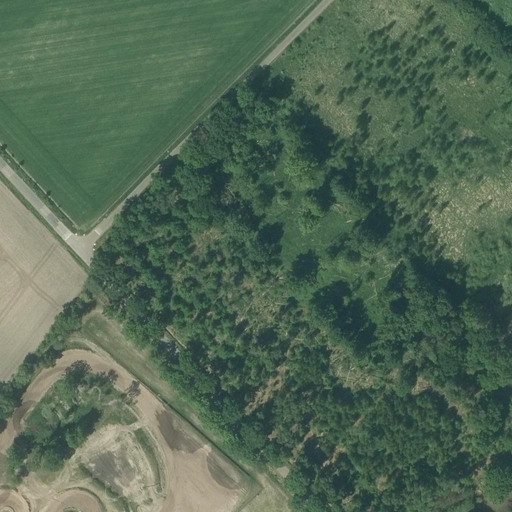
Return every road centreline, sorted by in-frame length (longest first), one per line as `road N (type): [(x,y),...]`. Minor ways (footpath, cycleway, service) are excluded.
road 1 (unclassified): [(316,511),(75,248)]
road 2 (unclassified): [(75,248),(326,0)]
